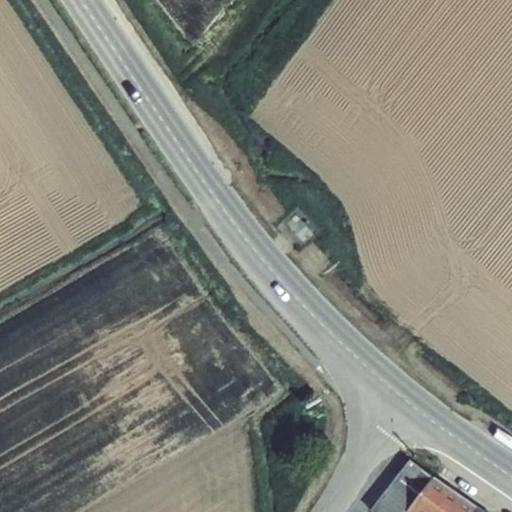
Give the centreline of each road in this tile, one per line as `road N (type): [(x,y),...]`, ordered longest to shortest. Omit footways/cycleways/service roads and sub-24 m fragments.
road 1 (secondary): [(405,400),(267,265),(81,0)]
road 2 (unclassified): [(328,511),(405,400)]
road 3 (secondary): [(511,477),(405,400)]
